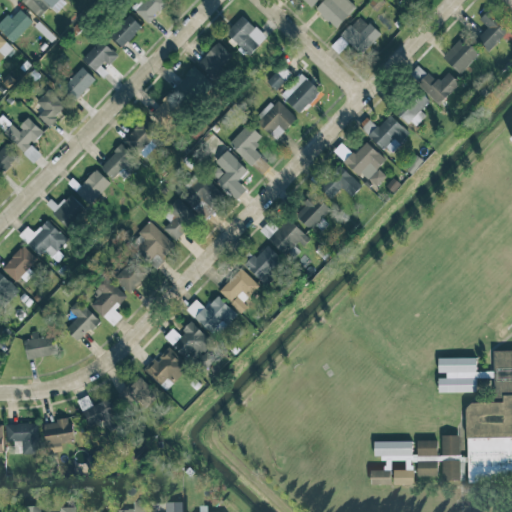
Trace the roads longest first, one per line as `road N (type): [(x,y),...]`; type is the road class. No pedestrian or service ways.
road 1 (residential): [(0,392),(62,388),(103,365),(452,0)]
road 2 (residential): [(210,0),(0,227)]
road 3 (residential): [(260,0),(362,98)]
